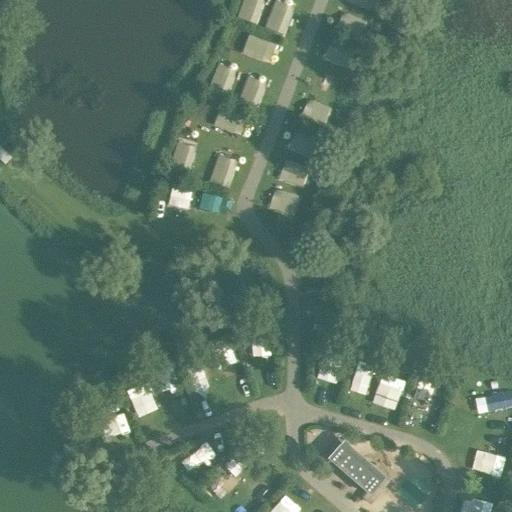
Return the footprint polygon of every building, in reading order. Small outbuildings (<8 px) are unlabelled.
[(256,0),(253,0),(246,13),(260,22),(268,7),(256,0)] [(277,30),(294,37),(302,19),(285,11),(277,30)] [(248,52),(250,31),(233,30),(231,50),(248,52)] [(262,41),(258,59),(276,63),(280,45),(262,41)] [(343,85),(348,66),(328,60),(323,79),(343,85)] [(234,114),(230,133),(246,137),(251,118),(234,114)] [(288,166),(306,174),(315,153),(297,145),(288,166)] [(199,170),(204,158),(188,152),(183,165),(199,170)] [(216,161),(212,177),(231,181),(235,166),(216,161)] [(277,176),(270,192),(287,200),(295,184),(277,176)] [(162,204),(188,211),(193,188),(168,182),(162,204)] [(422,405),(440,412),(446,397),(428,390),(422,405)] [(511,419),(511,399),(487,394),(483,413),(511,419)] [(195,449),(204,462),(222,450),(213,437),(195,449)] [(370,493),(380,482),(340,446),(330,457),(370,493)] [(471,480),(491,483),(495,453),(475,450),(471,480)] [(219,478),(236,490),(246,475),(230,463),(219,478)] [(240,499),(255,510),(265,497),(250,486),(240,499)]
